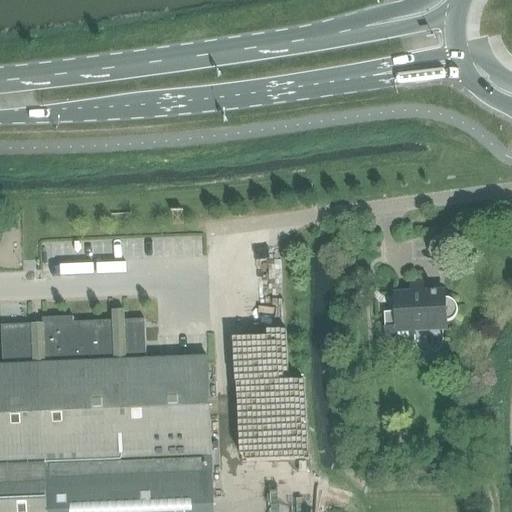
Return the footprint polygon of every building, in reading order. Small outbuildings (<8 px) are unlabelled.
[(158,158),(139,156),(133,238),(194,242),(198,182),(227,184),(228,167),(158,163),(158,158)] [(61,264),(46,264),(47,279),(61,279),(61,264)] [(385,314),(386,342),(415,341),(414,330),(447,329),(447,323),(449,323),(451,322),(452,321),(453,320),(455,319),(456,317),(457,316),(457,314),(458,312),(458,311),(458,309),(457,307),(457,305),(456,304),(454,302),(452,301),(450,299),(448,299),(445,299),(445,293),(423,294),(423,287),(419,283),(415,284),(411,287),(411,294),(395,295),(396,313),(385,314)] [(0,511),(214,511),(208,358),(146,360),(145,320),(74,323),(74,317),(43,319),(43,324),(2,326),(3,367),(0,366),(0,511)] [(307,448),(306,414),(258,415),(259,450),(307,448)] [(257,511),(257,467),(248,467),(248,511),(257,511)]
